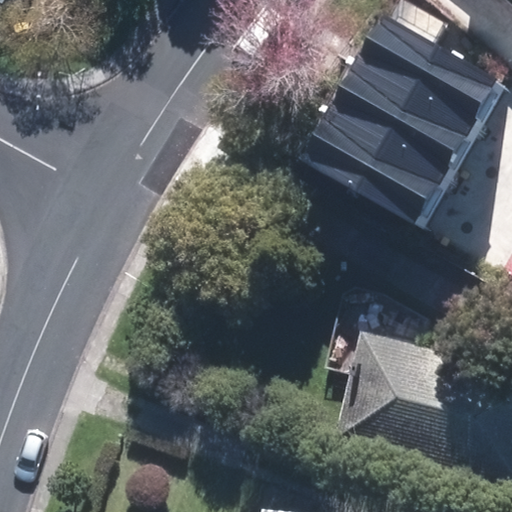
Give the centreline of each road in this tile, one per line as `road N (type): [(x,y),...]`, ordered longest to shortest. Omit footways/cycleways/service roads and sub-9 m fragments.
road 1 (residential): [(0,444),(107,199)]
road 2 (residential): [(107,199),(244,0)]
road 3 (residential): [(0,140),(107,199)]
